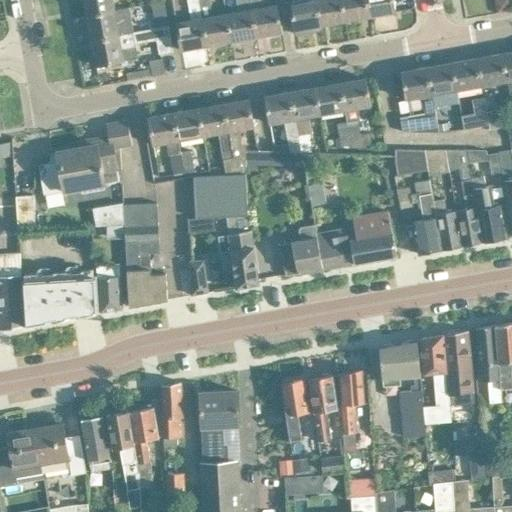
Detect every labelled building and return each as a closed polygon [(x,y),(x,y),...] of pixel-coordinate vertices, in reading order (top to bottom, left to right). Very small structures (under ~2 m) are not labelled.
[(84,0),(87,15),(115,10),(112,0),(84,0)] [(206,46),(198,0),(187,0),(191,20),(176,23),(181,50),(206,46)] [(231,41),(227,14),(212,17),(210,4),(209,4),(208,0),(198,0),(206,46),(231,41)] [(256,37),(249,0),(236,0),(239,12),(227,14),(231,41),(256,37)] [(282,32),(281,26),(277,5),(264,7),(262,0),(249,0),(256,37),(282,32)] [(320,25),(315,0),(302,0),(290,2),(295,30),(296,30),(297,34),(311,31),(310,27),(320,25)] [(345,21),(340,0),(315,0),(320,25),(345,21)] [(370,16),(366,0),(340,0),(345,21),(370,16)] [(366,0),(370,16),(396,12),(393,0),(366,0)] [(168,26),(164,1),(152,3),(157,28),(168,26)] [(129,8),(115,10),(87,15),(92,40),(119,35),(131,33),(133,33),(129,8)] [(168,26),(157,28),(133,33),(131,33),(133,43),(157,39),(160,54),(173,52),(168,26)] [(131,33),(119,35),(92,40),(96,66),(124,61),(122,48),(129,47),(128,44),(133,43),(131,33)] [(511,80),(511,51),(501,54),(506,81),(511,80)] [(506,81),(501,54),(476,58),(481,86),(506,81)] [(74,61),(78,77),(92,74),(88,58),(74,61)] [(481,86),(476,58),(451,63),(457,90),(481,86)] [(459,102),(457,90),(451,63),(427,67),(434,106),(437,121),(448,119),(446,105),(459,102)] [(434,106),(427,67),(401,72),(406,100),(422,97),(424,108),(434,106)] [(371,106),(366,78),(340,83),(345,110),(347,122),(352,147),(374,148),(371,132),(361,134),(359,120),(361,120),(359,108),(371,106)] [(345,110),(340,83),(315,87),(320,115),(345,110)] [(320,115),(315,87),(290,92),(301,150),(301,151),(313,152),(309,133),(313,132),(310,116),(320,115)] [(301,150),(290,92),(265,96),(270,124),(285,121),(291,150),(301,150)] [(494,95),(484,97),(489,124),(490,129),(502,127),(498,109),(497,110),(494,95)] [(489,124),(484,97),(473,99),(476,114),(462,116),(464,129),(489,124)] [(249,99),(223,104),(228,131),(233,158),(236,174),(246,174),(246,170),(247,162),(247,150),(242,150),(239,129),(254,127),(249,99)] [(228,131),(223,104),(199,108),(204,136),(228,131)] [(439,131),(437,121),(434,106),(424,108),(425,115),(409,118),(411,131),(439,131)] [(204,136),(199,108),(174,113),(179,140),(204,136)] [(181,152),(179,140),(174,113),(148,117),(153,145),(166,142),(169,156),(171,156),(175,174),(185,173),(185,172),(181,152)] [(133,146),(133,145),(128,121),(109,124),(111,136),(91,140),(92,145),(57,152),(57,153),(49,154),(51,163),(39,165),(44,194),(64,190),(64,191),(120,182),(118,171),(122,170),(121,148),(133,146)] [(352,147),(347,122),(338,124),(342,147),(352,147)] [(0,163),(13,163),(12,142),(0,144),(0,163)] [(427,170),(423,149),(396,148),(397,175),(427,170)] [(448,171),(444,150),(423,149),(427,170),(428,176),(449,172),(448,171)] [(191,150),(181,152),(185,172),(194,170),(191,150)] [(280,151),(267,151),(247,150),(247,162),(246,170),(258,170),(258,162),(267,163),(280,163),(280,151)] [(469,167),(466,150),(444,150),(448,171),(469,167)] [(511,151),(511,150),(498,153),(499,159),(502,172),(503,179),(511,227),(511,151)] [(502,172),(499,159),(498,153),(487,155),(491,174),(502,172)] [(236,174),(233,158),(223,159),(226,175),(236,174)] [(248,215),(246,175),(246,174),(236,174),(226,175),(194,176),(196,218),(229,216),(248,215)] [(493,205),(489,186),(485,187),(483,177),(471,179),(483,242),(505,238),(499,204),(493,205)] [(483,242),(471,179),(461,181),(466,209),(456,211),(462,246),(483,242)] [(441,250),(432,202),(429,181),(410,184),(412,194),(410,194),(411,201),(419,199),(423,219),(412,221),(418,254),(441,250)] [(19,230),(36,229),(34,195),(16,196),(19,230)] [(462,246),(456,211),(446,213),(443,200),(432,202),(441,250),(462,246)] [(161,252),(159,225),(158,203),(123,205),(124,222),(126,247),(130,307),(168,300),(166,273),(151,274),(150,252),(161,252)] [(396,256),(388,212),(347,219),(349,227),(316,233),(322,269),(396,256)] [(258,281),(250,231),(248,215),(229,216),(231,234),(225,235),(221,236),(223,251),(232,250),(238,286),(259,283),(258,281)] [(322,269),(316,233),(315,226),(301,228),(300,230),(301,240),(292,242),(292,243),(281,245),(286,276),(298,273),(322,269)] [(66,255),(86,254),(86,237),(66,238),(66,255)] [(51,257),(51,238),(27,239),(28,257),(51,257)] [(21,279),(21,278),(20,254),(0,255),(0,312),(1,330),(24,326),(21,279)] [(204,260),(190,262),(191,295),(209,292),(204,260)] [(95,265),(96,275),(99,312),(122,308),(119,263),(95,265)] [(99,312),(96,275),(95,275),(94,275),(79,276),(25,279),(22,279),(25,326),(85,314),(97,312),(99,312)] [(511,360),(511,322),(495,325),(500,388),(511,386),(511,367),(511,361),(511,360)] [(500,388),(495,325),(476,329),(481,381),(488,381),(490,403),(501,402),(500,388)] [(468,330),(444,334),(449,398),(450,404),(473,402),(468,330)] [(444,334),(421,338),(424,374),(433,372),(436,405),(450,404),(449,398),(444,334)] [(417,339),(380,346),(383,380),(414,377),(415,386),(411,387),(412,391),(400,393),(403,437),(425,435),(417,339)] [(339,374),(343,431),(354,430),(353,402),(365,401),(362,370),(339,374)] [(309,379),(319,439),(331,437),(327,409),(338,407),(332,375),(329,376),(327,374),(322,375),(321,377),(309,379)] [(281,384),(289,439),(290,442),(302,440),(298,414),(309,412),(305,381),(281,384)] [(163,384),(161,385),(162,401),(164,436),(164,445),(177,444),(177,436),(183,436),(181,382),(163,384)] [(201,462),(203,511),(238,511),(236,462),(228,462),(228,446),(224,446),(223,427),(239,426),(237,391),(200,393),(202,426),(203,426),(205,462),(201,462)] [(164,436),(162,401),(152,403),(153,407),(158,437),(164,436)] [(158,437),(153,407),(130,411),(140,469),(139,469),(142,487),(154,487),(152,467),(147,439),(158,437)] [(129,411),(107,415),(113,447),(120,446),(128,489),(142,487),(139,469),(129,411)] [(113,468),(103,415),(82,419),(91,472),(113,468)] [(80,435),(76,435),(66,437),(63,423),(43,426),(44,429),(35,430),(43,472),(71,467),(73,476),(87,473),(80,435)] [(43,472),(35,430),(28,432),(28,429),(8,433),(11,449),(0,450),(0,486),(18,484),(17,477),(43,472)] [(355,443),(354,430),(343,431),(343,444),(355,443)] [(476,457),(456,459),(458,479),(478,477),(476,457)] [(345,470),(344,458),(322,460),(323,472),(345,470)] [(274,484),(287,484),(286,469),(273,469),(274,484)] [(429,482),(455,480),(454,470),(428,472),(429,482)] [(186,492),(185,473),(167,474),(168,493),(186,492)] [(281,505),(339,504),(338,476),(326,477),(326,485),(281,487),(281,505)] [(511,511),(511,505),(503,506),(501,476),(492,476),(494,506),(494,511),(511,511)] [(494,511),(494,506),(470,508),(468,480),(452,481),(454,511),(494,511)] [(454,511),(452,481),(434,483),(434,493),(440,492),(441,508),(415,510),(415,511),(454,511)] [(395,489),(375,491),(376,494),(376,511),(391,511),(391,500),(395,499),(395,489)] [(376,511),(376,494),(353,496),(354,511),(376,511)] [(74,505),(74,511),(87,511),(87,503),(74,505)]
